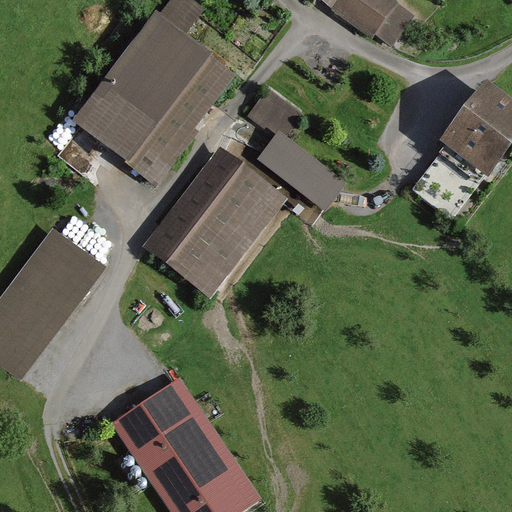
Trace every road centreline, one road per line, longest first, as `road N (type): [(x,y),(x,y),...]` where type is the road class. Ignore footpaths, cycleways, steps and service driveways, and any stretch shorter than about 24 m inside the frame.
road 1 (track): [(83,511),(53,444),(54,415),(139,230),(312,15)]
road 2 (track): [(287,0),(400,69),(452,75),(511,52)]
